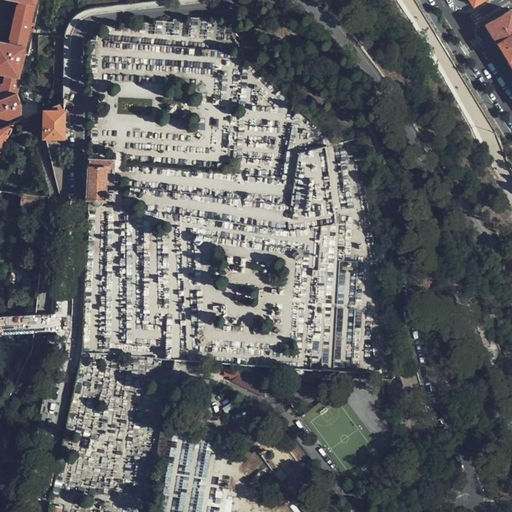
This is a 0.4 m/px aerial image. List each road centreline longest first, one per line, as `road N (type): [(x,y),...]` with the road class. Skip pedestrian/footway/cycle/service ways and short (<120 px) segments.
road 1 (residential): [(227,6),(95,18),(81,31),(71,349),(37,511)]
road 2 (residential): [(449,507),(463,497),(468,478),(430,377),(367,133),(241,30),(227,6)]
road 3 (residential): [(302,0),(367,67),(511,292)]
